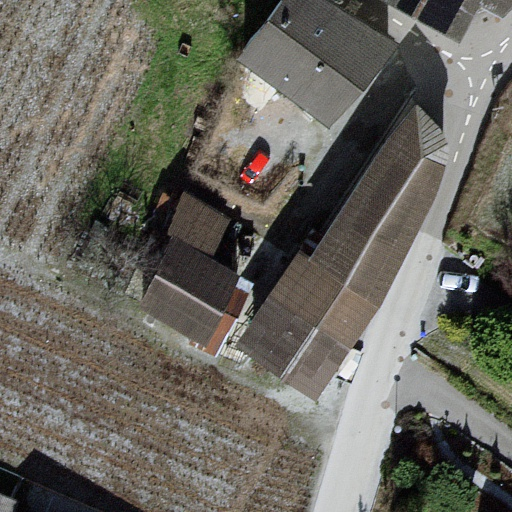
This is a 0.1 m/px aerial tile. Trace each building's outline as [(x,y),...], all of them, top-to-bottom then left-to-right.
[(299,0),(261,0),(211,57),(314,128),(383,42),(299,0)] [(511,3),(511,0),(396,0),(460,38),(476,0),(481,0),(505,12),(511,3)] [(398,102),(280,249),(358,303),(427,169),(444,137),(398,102)] [(222,217),(175,190),(122,302),(189,339),(223,270),(199,255),(222,217)] [(280,249),(224,338),(298,394),(358,303),(280,249)] [(0,511),(17,511),(0,503),(0,511)]
